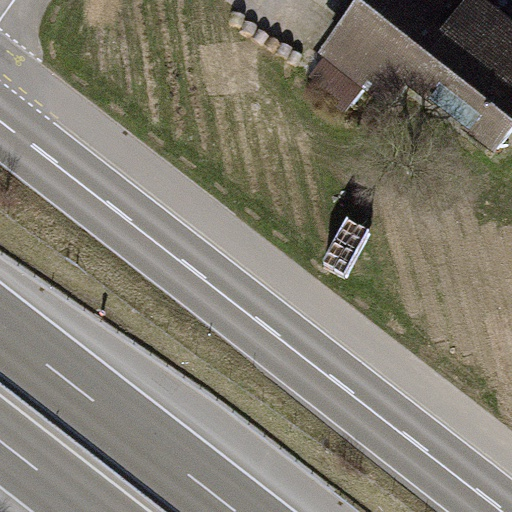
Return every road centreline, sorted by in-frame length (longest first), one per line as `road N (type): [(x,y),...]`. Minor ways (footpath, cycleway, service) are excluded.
road 1 (primary): [(0,118),(501,511)]
road 2 (motorway): [(241,511),(0,324)]
